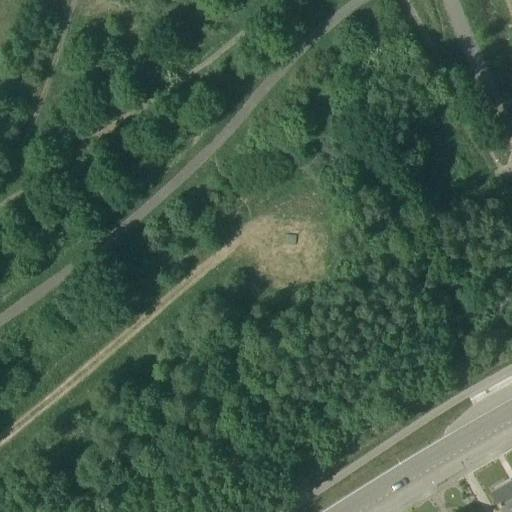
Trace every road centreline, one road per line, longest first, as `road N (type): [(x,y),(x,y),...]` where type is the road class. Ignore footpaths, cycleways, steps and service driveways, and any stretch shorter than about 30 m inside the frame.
road 1 (secondary): [(342,511),(511,412)]
road 2 (residential): [(511,133),(466,40),(456,0)]
